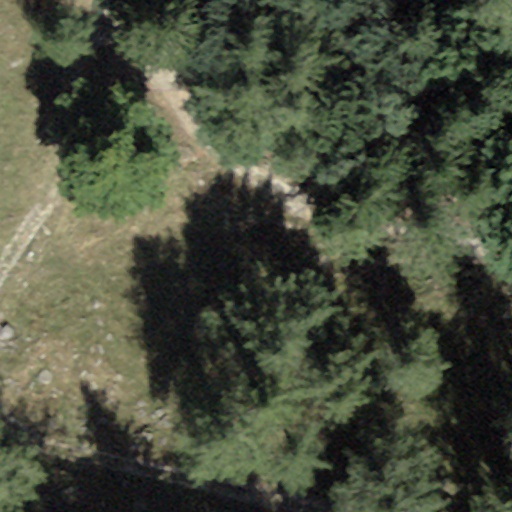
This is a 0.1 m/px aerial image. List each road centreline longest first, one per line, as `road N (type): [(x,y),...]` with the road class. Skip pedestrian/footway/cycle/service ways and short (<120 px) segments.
road 1 (track): [(511,255),(439,247),(311,211),(199,129),(149,50),(100,2)]
road 2 (track): [(0,399),(25,435),(322,511)]
road 3 (track): [(100,2),(77,115),(0,269)]
